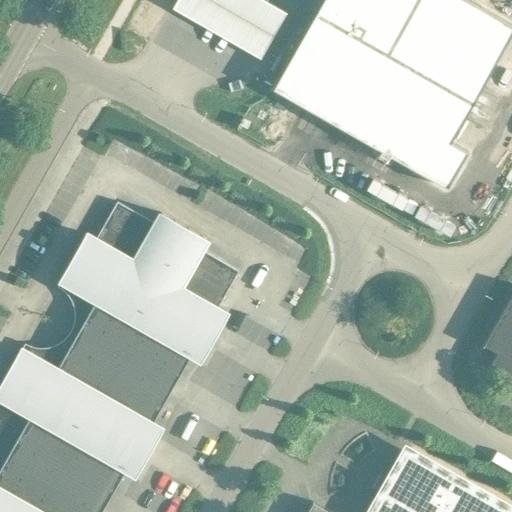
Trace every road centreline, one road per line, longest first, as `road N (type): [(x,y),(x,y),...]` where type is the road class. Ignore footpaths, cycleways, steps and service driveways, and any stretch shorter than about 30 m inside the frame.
road 1 (unclassified): [(377,234),(92,71)]
road 2 (unclassified): [(218,511),(313,346)]
road 3 (unclassified): [(0,234),(92,71)]
road 4 (unclassified): [(313,346),(377,234)]
road 5 (unclassified): [(413,403),(477,291)]
